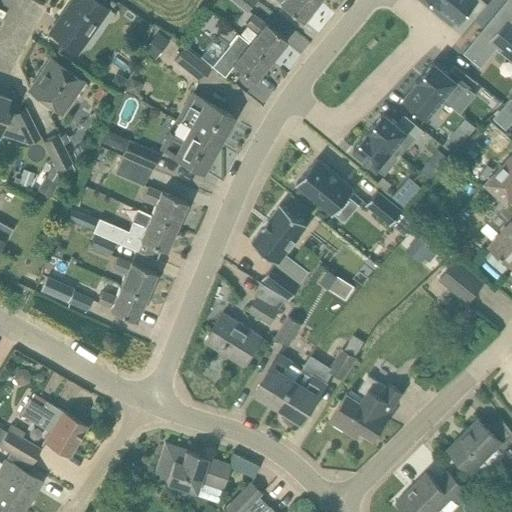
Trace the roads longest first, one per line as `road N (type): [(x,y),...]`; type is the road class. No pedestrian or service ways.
road 1 (residential): [(146,401),(277,124),(371,0)]
road 2 (residential): [(338,503),(511,334)]
road 3 (residential): [(338,503),(269,450),(146,401)]
road 4 (residential): [(146,401),(0,318)]
road 5 (residential): [(72,511),(146,401)]
